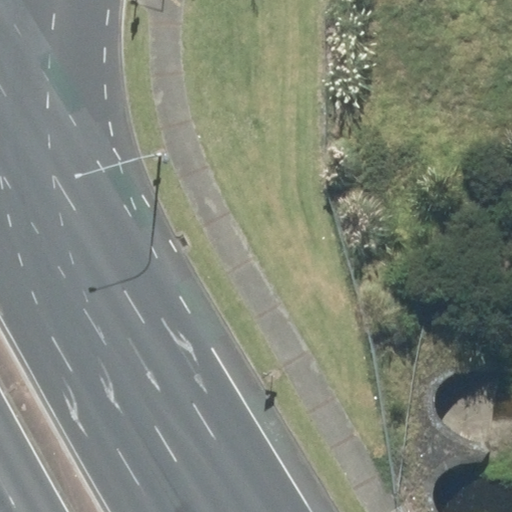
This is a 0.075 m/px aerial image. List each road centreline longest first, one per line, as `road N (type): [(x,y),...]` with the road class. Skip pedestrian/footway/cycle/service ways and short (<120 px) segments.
road 1 (secondary): [(50,177),(258,511)]
road 2 (motorway): [(56,0),(48,39),(50,177)]
